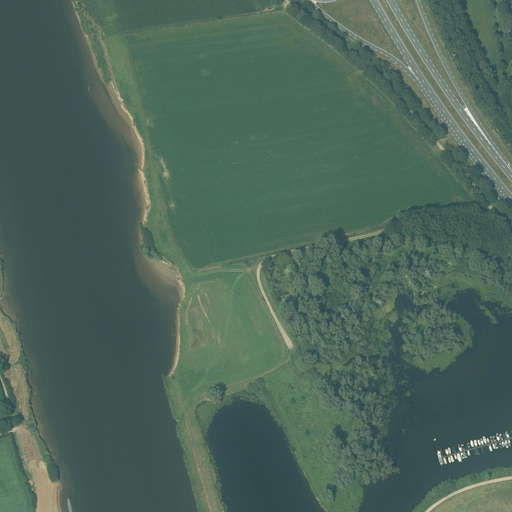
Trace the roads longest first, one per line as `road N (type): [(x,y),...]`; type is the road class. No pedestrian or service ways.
road 1 (track): [(288,344),(257,276),(263,258),(389,224),(491,213)]
road 2 (track): [(287,0),(375,73),(491,213)]
road 3 (primary): [(479,133),(391,0)]
road 4 (primary): [(479,133),(417,0)]
road 5 (primary): [(422,81),(511,197)]
road 6 (primary): [(309,0),(422,81)]
